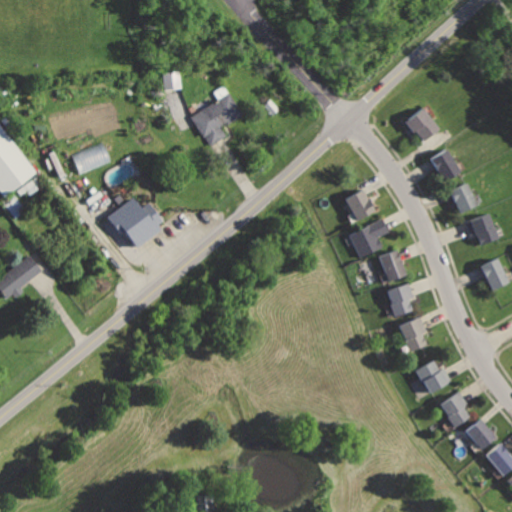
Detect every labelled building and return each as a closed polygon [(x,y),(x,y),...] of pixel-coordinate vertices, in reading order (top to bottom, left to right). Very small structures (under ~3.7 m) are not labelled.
[(164,89),(180,87),(177,69),(161,72),(164,89)] [(190,115),(207,145),(226,134),(223,129),(245,116),(231,91),(190,115)] [(424,106),(405,122),(422,143),(442,127),(424,106)] [(0,195),(3,200),(37,173),(0,125),(0,195)] [(109,163),(104,143),(72,152),(78,172),(109,163)] [(448,147),(430,159),(445,182),(463,170),(448,147)] [(468,182),(450,191),(461,213),(479,204),(468,182)] [(365,187),(346,199),(359,219),(377,207),(365,187)] [(137,191),(105,217),(132,249),(163,223),(137,191)] [(489,213),(466,221),(470,234),(476,232),(480,243),(498,237),(489,213)] [(383,217),(349,234),(360,257),(381,246),(376,236),(389,229),(383,217)] [(399,251),(380,257),(388,283),(407,277),(399,251)] [(27,254),(0,276),(0,291),(6,299),(12,294),(17,300),(26,293),(21,288),(41,272),(27,254)] [(498,257),(480,265),(492,290),(510,282),(498,257)] [(386,290),(396,315),(413,309),(409,298),(415,296),(409,281),(386,290)] [(422,315),(400,325),(410,350),(427,343),(423,335),(429,332),(422,315)] [(437,360),(416,371),(429,395),(455,380),(447,366),(443,371),(437,360)] [(461,391),(439,406),(453,427),(470,415),(464,406),(469,403),(461,391)] [(483,417),(467,430),(483,449),(499,435),(483,417)] [(511,453),(502,442),(486,456),(502,475),(511,466),(511,453)] [(213,511),(213,494),(197,495),(197,511),(213,511)]
